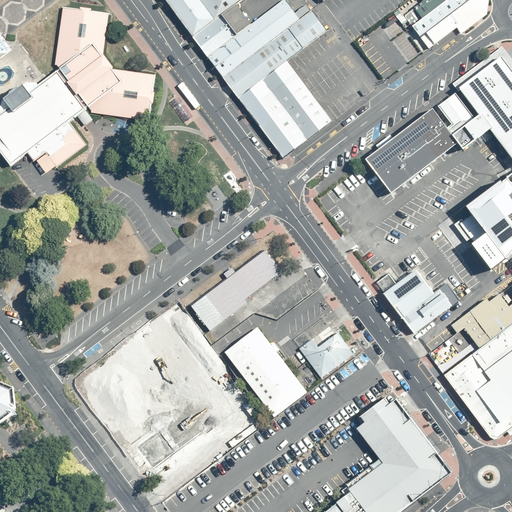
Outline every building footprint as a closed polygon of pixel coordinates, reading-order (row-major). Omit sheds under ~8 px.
[(227,0),(159,0),(184,33),(213,11),(227,0)] [(271,0),(229,32),(200,54),(215,74),(294,15),(282,0),(271,0)] [(457,0),(434,0),(413,16),(405,22),(413,33),(457,0)] [(434,0),(414,0),(414,1),(406,6),(413,16),(434,0)] [(479,8),(472,0),(457,0),(413,33),(421,44),(447,24),(451,29),(479,8)] [(1,113),(0,113),(0,149),(11,164),(27,152),(45,176),(55,168),(86,145),(68,121),(76,115),(85,126),(89,123),(93,121),(84,109),(87,107),(91,113),(148,122),(155,76),(114,70),(104,56),(109,13),(63,7),(55,65),(59,69),(46,78),(38,84),(31,83),(24,83),(5,97),(6,99),(3,106),(1,113)] [(294,15),(215,74),(231,95),(279,59),(319,28),(303,7),(294,15)] [(213,11),(184,33),(200,54),(229,32),(213,11)] [(511,77),(495,55),(453,87),(484,128),(511,165),(511,77)] [(279,59),(231,95),(276,153),(323,118),(279,59)] [(453,87),(426,106),(452,140),(457,147),(484,128),(453,87)] [(452,140),(426,106),(361,155),(386,189),(452,140)] [(511,248),(511,186),(504,175),(466,207),(471,214),(456,225),(490,268),(504,257),(511,248)] [(274,272),(255,247),(181,301),(200,326),(274,272)] [(415,333),(460,300),(447,283),(434,292),(417,270),(397,285),(388,275),(377,283),(415,333)] [(466,328),(481,348),(447,374),(494,438),(511,425),(511,305),(511,306),(501,293),(490,301),(488,298),(451,325),(458,334),(466,328)] [(220,418),(224,402),(212,390),(205,388),(196,376),(197,365),(168,329),(152,327),(148,324),(140,331),(139,351),(157,374),(142,387),(137,386),(138,377),(127,366),(108,362),(99,371),(96,389),(102,397),(98,415),(106,426),(124,428),(135,422),(138,405),(156,428),(139,442),(139,456),(139,457),(134,461),(141,472),(147,468),(148,469),(160,470),(205,436),(206,427),(220,418)] [(300,392),(249,324),(216,348),(267,417),(300,392)] [(345,351),(330,330),(311,344),(306,336),(294,345),(315,374),(345,351)] [(445,354),(449,359),(461,350),(457,345),(445,354)] [(401,511),(453,473),(397,400),(391,404),(386,399),(364,416),(368,421),(358,429),(384,464),(352,488),(350,489),(347,484),(341,489),(346,495),(324,511),(401,511)]
